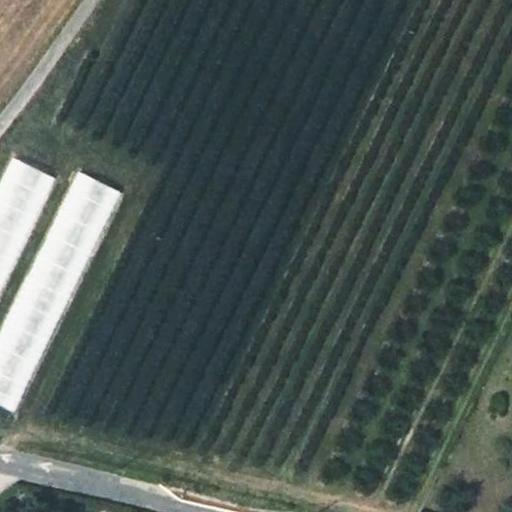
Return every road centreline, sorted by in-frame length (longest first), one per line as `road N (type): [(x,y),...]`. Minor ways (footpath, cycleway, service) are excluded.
road 1 (unclassified): [(0,466),(201,511)]
road 2 (track): [(0,125),(97,0)]
